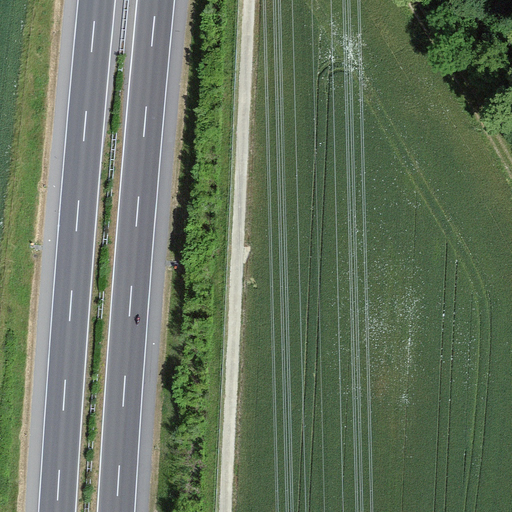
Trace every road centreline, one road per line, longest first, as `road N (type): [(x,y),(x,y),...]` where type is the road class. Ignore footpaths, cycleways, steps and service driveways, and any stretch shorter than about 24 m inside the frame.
road 1 (motorway): [(116,511),(156,0)]
road 2 (motorway): [(96,0),(57,511)]
road 3 (track): [(225,511),(249,0)]
